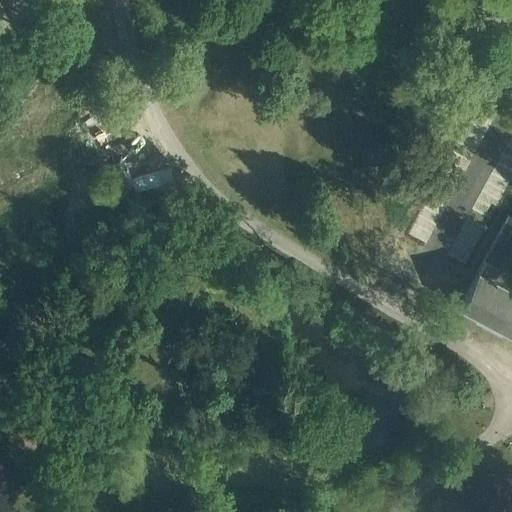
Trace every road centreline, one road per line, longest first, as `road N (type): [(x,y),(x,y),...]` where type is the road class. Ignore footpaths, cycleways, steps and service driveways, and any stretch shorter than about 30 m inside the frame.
road 1 (residential): [(437,332),(207,198),(150,109)]
road 2 (residential): [(150,109),(131,144),(108,261),(0,342)]
road 3 (unknown): [(292,0),(271,234)]
road 4 (residential): [(437,332),(511,189)]
